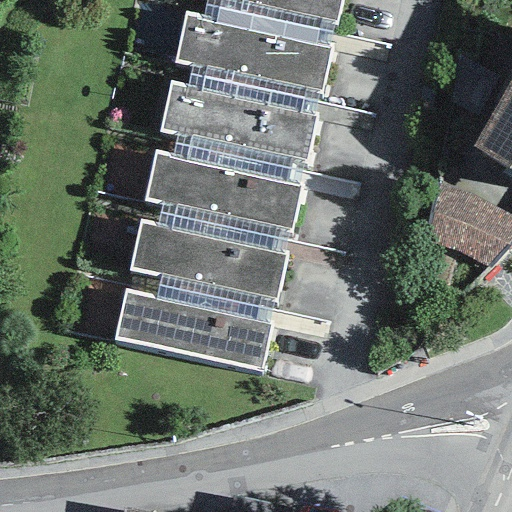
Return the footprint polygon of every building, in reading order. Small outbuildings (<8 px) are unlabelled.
[(329,43),(333,25),(216,0),(204,0),(202,15),(183,11),(171,65),(190,68),(317,96),(321,97),(333,44),(329,43)] [(216,0),(333,25),(337,26),(342,0),(216,0)] [(313,114),(317,96),(190,68),(186,85),(169,81),(158,128),(178,134),(303,161),(306,161),(316,114),(313,114)] [(511,68),(471,145),(511,172),(511,68)] [(297,187),(303,161),(178,134),(173,154),(154,150),(143,201),(160,205),(288,232),(293,233),(303,188),(297,187)] [(511,216),(477,198),(441,182),(425,241),(489,268),(511,241),(511,216)] [(288,232),(160,205),(156,222),(139,218),(127,272),(146,275),(272,303),(277,304),(288,254),(283,253),(288,232)] [(268,324),(272,303),(146,275),(143,292),(123,287),(111,340),(260,374),(271,325),(268,324)] [(223,511),(287,511),(288,510),(226,499),(223,511)]
